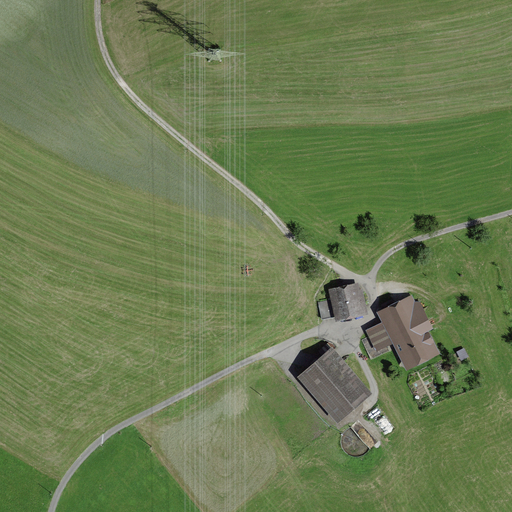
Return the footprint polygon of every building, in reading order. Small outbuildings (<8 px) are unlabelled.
[(9,14),(22,21),(26,16),(12,8),(9,14)] [(334,299),(318,302),(322,319),(337,316),(338,316),(366,310),(362,292),(357,293),(356,286),(332,291),(334,299)] [(431,352),(421,333),(431,328),(427,321),(428,320),(420,302),(414,302),(412,298),(395,307),(392,301),(382,306),(409,362),(431,352)] [(369,331),(377,348),(386,344),(378,327),(369,331)] [(304,376),(339,417),(365,394),(340,365),(347,359),(337,347),(304,376)] [(458,352),(461,359),(466,357),(463,350),(458,352)]
